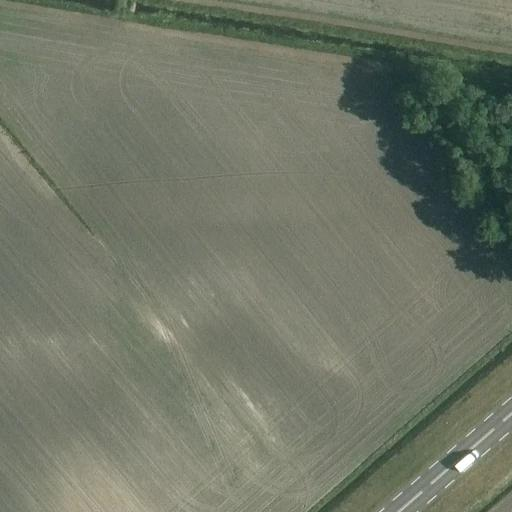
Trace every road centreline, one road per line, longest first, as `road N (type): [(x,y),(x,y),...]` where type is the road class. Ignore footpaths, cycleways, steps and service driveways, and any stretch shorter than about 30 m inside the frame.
road 1 (track): [(0,4),(511,85)]
road 2 (primary): [(393,511),(511,407)]
